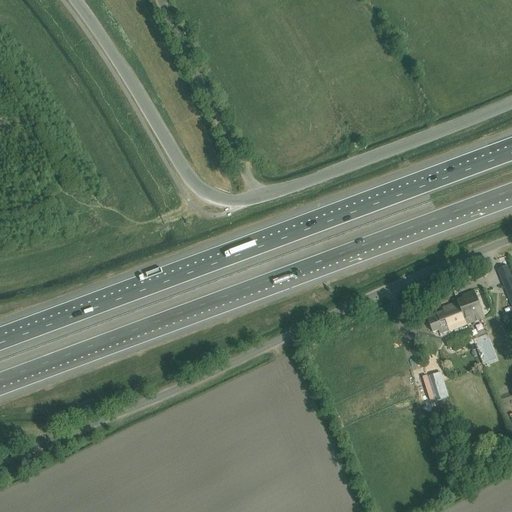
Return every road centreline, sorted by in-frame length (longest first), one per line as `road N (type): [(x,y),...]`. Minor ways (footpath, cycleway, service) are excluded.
road 1 (unclassified): [(0,463),(511,238)]
road 2 (motorway): [(0,381),(511,190)]
road 3 (motorway): [(511,152),(0,341)]
road 4 (unclassified): [(262,197),(221,200),(191,181),(75,0)]
road 5 (unclassified): [(262,197),(511,102)]
road 6 (unclassified): [(157,0),(262,197)]
